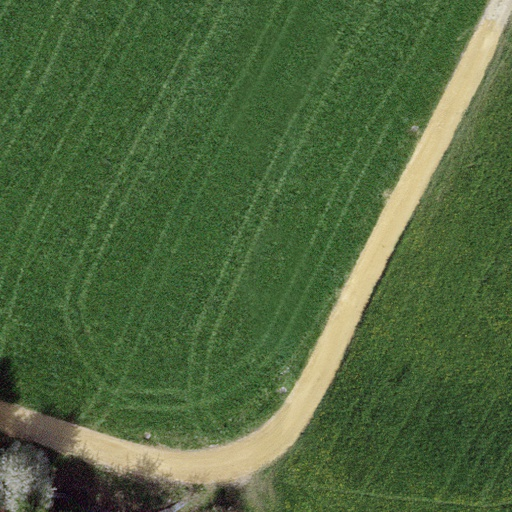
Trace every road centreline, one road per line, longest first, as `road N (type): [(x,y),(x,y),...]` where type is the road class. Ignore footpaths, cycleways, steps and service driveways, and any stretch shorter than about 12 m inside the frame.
road 1 (track): [(248,511),(438,235),(511,86)]
road 2 (track): [(0,437),(217,511)]
